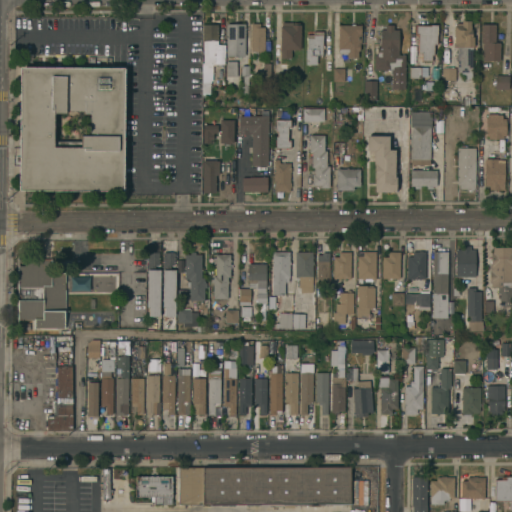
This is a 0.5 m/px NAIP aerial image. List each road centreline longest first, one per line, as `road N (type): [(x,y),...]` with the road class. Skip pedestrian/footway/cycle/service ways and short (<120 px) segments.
road 1 (residential): [(0,449),(511,445)]
road 2 (tertiary): [(0,222),(511,220)]
